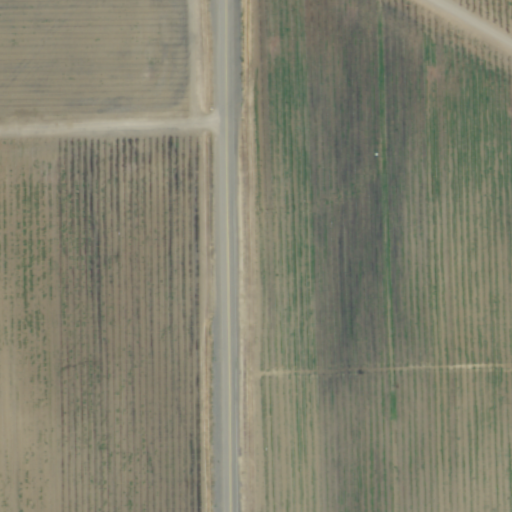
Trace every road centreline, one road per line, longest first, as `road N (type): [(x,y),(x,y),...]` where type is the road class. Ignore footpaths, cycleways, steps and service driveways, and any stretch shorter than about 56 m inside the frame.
road 1 (residential): [(226,0),(231,511)]
road 2 (track): [(0,126),(228,122)]
